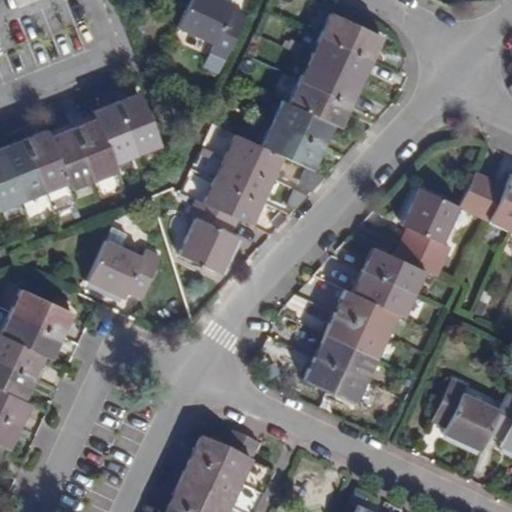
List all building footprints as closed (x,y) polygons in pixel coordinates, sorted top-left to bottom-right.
[(212,44),(209,52),(224,59),(245,16),(230,9),(232,4),(224,0),(188,0),(176,27),(212,44)] [(370,59),(381,36),(330,12),(318,35),(370,59)] [(359,81),(370,59),(318,35),(308,57),(359,81)] [(349,104),(359,81),(308,57),(298,80),(349,104)] [(338,127),(349,104),(298,80),(287,103),(331,124),(338,127)] [(135,154),(158,144),(137,92),(114,102),(135,154)] [(321,145),(331,124),(287,103),(280,99),(269,122),(321,146),(321,145)] [(112,163),(135,154),(114,102),(90,111),(93,118),(112,163)] [(92,179),(115,169),(112,163),(93,118),(71,127),(92,179)] [(310,169),(321,146),(269,122),(259,145),(282,156),(310,169)] [(69,188),(92,179),(71,127),(48,136),(69,188)] [(52,214),(76,204),(69,188),(48,136),(45,129),(22,138),(52,214)] [(282,156),(259,145),(234,133),(223,157),(271,179),(282,156)] [(29,223),(52,214),(22,138),(0,146),(0,151),(19,200),(29,223)] [(0,207),(19,200),(0,151),(0,207)] [(261,201),(271,179),(223,157),(213,179),(261,201)] [(473,213),(489,178),(474,171),(458,206),(473,213)] [(487,220),(510,231),(511,226),(511,173),(510,172),(504,185),(487,220)] [(473,213),(487,220),(504,185),(489,178),(473,213)] [(250,225),(261,201),(213,179),(202,202),(237,218),(250,225)] [(441,242),(458,206),(417,187),(400,224),(404,226),(398,240),(442,260),(449,246),(441,242)] [(231,233),(237,218),(202,202),(195,198),(187,213),(195,217),(178,254),(219,273),(236,235),(231,233)] [(120,247),(127,231),(111,224),(104,239),(120,247)] [(141,256),(120,247),(104,239),(85,280),(122,298),(125,292),(140,299),(160,256),(144,249),(141,256)] [(434,275),(442,260),(398,240),(392,255),(422,270),(434,275)] [(412,293),(422,270),(392,255),(371,246),(360,269),(412,293)] [(401,317),(412,293),(360,269),(350,291),(349,293),(394,313),(401,317)] [(61,335),(71,312),(20,288),(9,311),(60,335),(61,335)] [(394,313),(349,293),(343,290),(332,312),(383,336),(394,313)] [(60,335),(9,311),(0,330),(0,335),(42,354),(49,358),(60,335)] [(373,358),(383,336),(332,312),(322,334),(373,358)] [(362,381),(373,358),(322,334),(312,357),(362,381)] [(0,335),(0,362),(32,377),(42,354),(0,335)] [(351,404),(362,381),(312,357),(301,380),(351,404)] [(0,388),(22,399),(32,377),(0,362),(0,388)] [(487,433),(498,409),(462,392),(466,384),(450,377),(430,420),(444,427),(441,433),(479,451),(487,433)] [(0,416),(19,425),(29,402),(22,399),(0,388),(0,416)] [(511,392),(507,390),(498,409),(487,433),(502,440),(499,446),(511,452),(511,392)] [(0,416),(0,445),(1,445),(8,448),(19,425),(0,416)] [(232,431),(224,449),(251,461),(259,443),(232,431)] [(273,471),(251,461),(224,449),(198,438),(188,461),(262,495),(272,472),(273,471)] [(237,511),(253,511),(262,495),(188,461),(177,484),(228,508),(237,511)] [(179,511),(226,511),(228,508),(177,484),(167,506),(179,511)]
